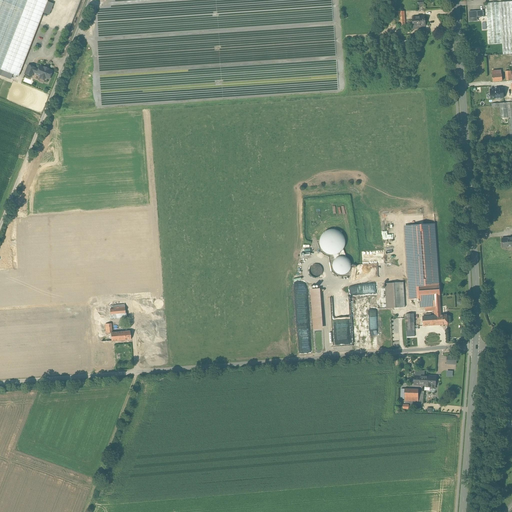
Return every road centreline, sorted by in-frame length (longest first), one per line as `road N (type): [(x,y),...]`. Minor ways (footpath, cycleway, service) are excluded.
road 1 (unclassified): [(0,382),(475,348)]
road 2 (tertiary): [(475,348),(454,0)]
road 3 (unclassified): [(90,0),(0,228)]
road 4 (tertiary): [(462,511),(475,348)]
road 5 (track): [(86,511),(138,371)]
